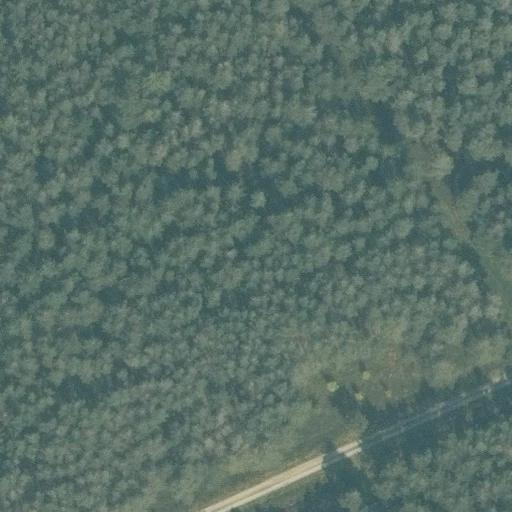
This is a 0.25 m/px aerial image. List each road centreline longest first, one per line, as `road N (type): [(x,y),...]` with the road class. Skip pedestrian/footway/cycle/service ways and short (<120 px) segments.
road 1 (track): [(264,0),(511,309)]
road 2 (track): [(201,511),(511,372)]
